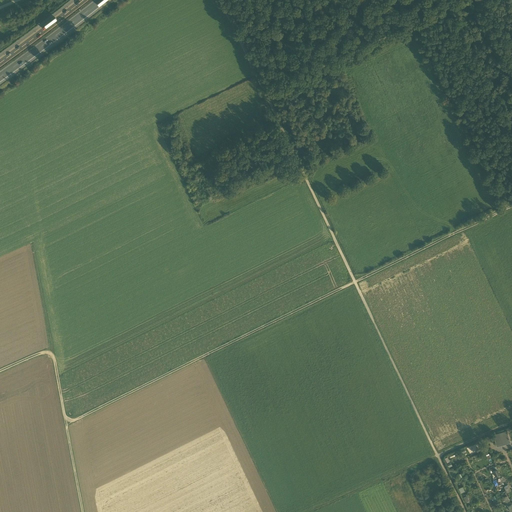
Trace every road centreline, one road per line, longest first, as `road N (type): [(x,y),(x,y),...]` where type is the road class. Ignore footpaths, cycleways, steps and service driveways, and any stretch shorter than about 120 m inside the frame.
road 1 (track): [(220,0),(437,455)]
road 2 (track): [(65,424),(511,205)]
road 3 (track): [(265,94),(466,0)]
road 4 (track): [(0,370),(52,347),(65,424)]
road 5 (motorway): [(0,75),(98,0)]
